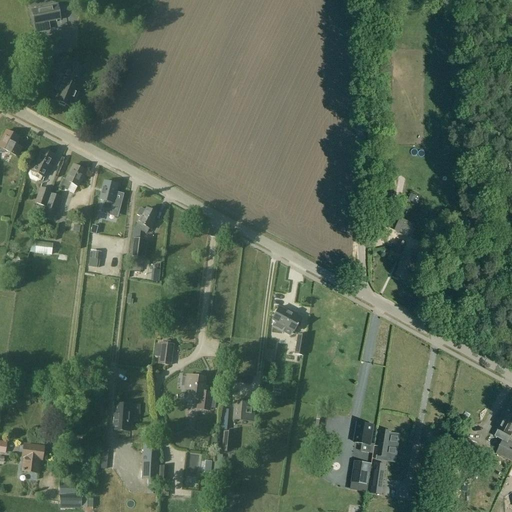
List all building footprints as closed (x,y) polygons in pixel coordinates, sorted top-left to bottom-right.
[(57,4),(56,5),(30,10),(34,26),(61,20),(57,4)] [(47,63),(45,65),(44,68),(46,70),(49,71),(52,69),(52,66),(50,63),(47,63)] [(60,87),(55,101),(59,103),(58,105),(64,107),(65,105),(70,107),(73,99),(75,100),(78,93),(76,92),(77,89),(74,88),(82,68),(82,69),(83,68),(70,63),(64,77),(65,77),(63,81),(61,80),(58,86),(60,87)] [(16,145),(19,138),(6,130),(0,141),(0,153),(4,154),(6,150),(17,157),(22,148),(16,145)] [(42,177),(43,178),(54,155),(42,150),(35,165),(34,164),(30,172),(29,171),(28,174),(29,179),(36,182),(41,180),(42,177)] [(74,194),(84,170),(73,165),(66,180),(63,179),(59,187),(67,191),(74,194)] [(386,181),(385,201),(391,202),(392,195),(394,195),(395,188),(392,188),(393,181),(386,181)] [(104,182),(99,200),(104,202),(102,209),(119,213),(123,194),(116,192),(117,186),(104,182)] [(45,208),(51,192),(40,188),(35,204),(45,208)] [(53,222),(61,198),(50,194),(42,218),(53,222)] [(413,203),(416,197),(411,194),(407,200),(413,203)] [(138,224),(135,229),(140,231),(146,235),(149,230),(151,231),(155,224),(153,222),(157,216),(155,215),(155,213),(151,211),(149,212),(146,210),(145,212),(140,209),(137,216),(140,217),(137,223),(138,224)] [(460,229),(471,231),(473,215),(462,214),(460,229)] [(395,231),(409,238),(415,226),(401,219),(395,231)] [(142,261),(145,240),(133,239),(131,259),(131,260),(130,270),(140,272),(142,261)] [(394,251),(400,255),(406,243),(400,240),(394,251)] [(51,256),(53,244),(36,242),(34,254),(51,256)] [(100,261),(101,253),(90,251),(89,259),(100,261)] [(398,267),(394,275),(400,278),(400,280),(402,281),(404,280),(405,281),(412,267),(412,266),(414,262),(403,256),(400,261),(400,260),(396,267),(398,267)] [(274,322),(271,327),(282,333),(284,328),(293,333),(302,318),(293,313),(292,315),(279,308),(272,321),(274,322)] [(294,355),(303,357),(306,336),(298,335),(294,355)] [(171,366),(174,346),(161,344),(161,345),(156,344),(154,357),(159,358),(158,364),(171,366)] [(206,378),(204,378),(205,375),(196,373),(195,377),(188,376),(186,390),(189,390),(188,398),(206,401),(207,392),(204,391),(206,378)] [(253,421),(255,405),(234,403),(233,419),(253,421)] [(138,415),(139,406),(115,405),(115,415),(113,415),(112,431),(130,432),(131,422),(128,422),(128,414),(138,415)] [(227,412),(227,410),(222,410),(221,426),(220,430),(223,430),(221,452),(231,453),(233,433),(226,432),(227,420),(228,412),(227,412)] [(497,454),(511,461),(511,442),(509,440),(511,437),(511,434),(511,416),(506,414),(498,431),(499,431),(496,437),(503,441),(497,454)] [(358,423),(354,443),(370,445),(373,425),(358,423)] [(146,427),(146,438),(157,438),(157,428),(146,427)] [(381,430),(376,456),(387,458),(389,445),(397,446),(399,435),(391,434),(391,431),(381,430)] [(484,446),(450,436),(446,453),(479,462),(484,446)] [(158,481),(160,444),(143,443),(141,480),(158,481)] [(43,450),(24,447),(23,456),(25,456),(23,471),(22,471),(21,473),(37,475),(39,458),(42,459),(43,450)] [(107,470),(109,449),(103,449),(101,469),(107,470)] [(356,462),(353,483),(368,485),(371,464),(356,462)] [(221,473),(222,464),(214,464),(214,472),(221,473)] [(375,464),(371,494),(381,495),(385,465),(375,464)] [(168,480),(168,467),(159,466),(159,480),(168,480)] [(459,485),(460,468),(448,467),(447,484),(459,485)] [(77,494),(77,489),(77,484),(59,484),(60,495),(77,494)] [(60,495),(60,509),(82,509),(82,496),(60,495)]
